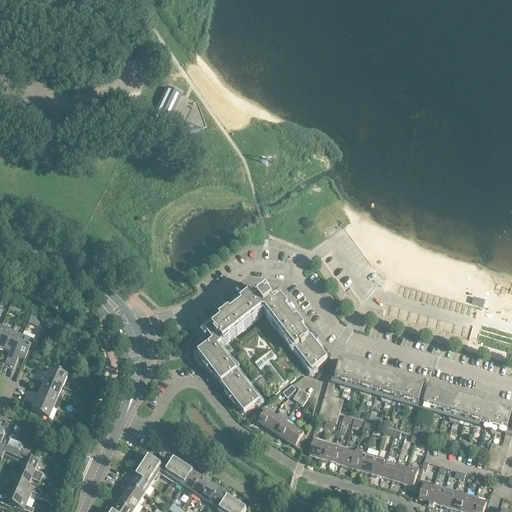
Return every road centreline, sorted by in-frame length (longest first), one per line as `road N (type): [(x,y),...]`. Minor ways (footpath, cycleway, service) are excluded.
road 1 (residential): [(511,384),(350,337),(288,269),(249,266),(178,317)]
road 2 (residential): [(298,470),(235,429),(196,382),(175,386),(148,428)]
road 3 (residential): [(273,511),(148,428)]
